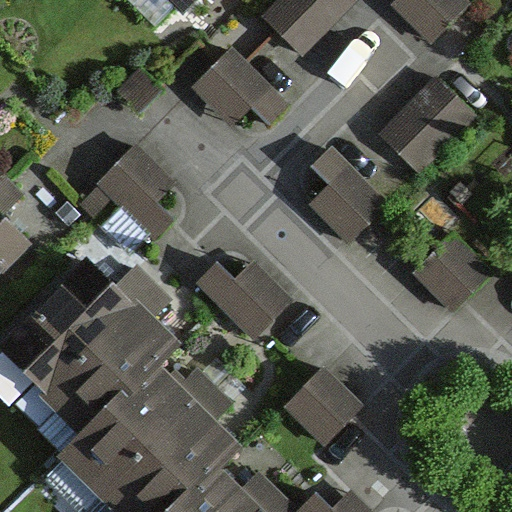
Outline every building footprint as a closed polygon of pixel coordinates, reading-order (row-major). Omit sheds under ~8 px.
[(175,0),(185,9),(194,0),(175,0)] [(307,52),(359,0),(281,0),(268,13),(307,52)] [(466,4),(461,0),(402,0),(398,4),(434,38),(466,4)] [(232,122),(252,103),(270,123),(291,102),(237,46),(196,85),(232,122)] [(423,171),(478,115),(438,75),(382,131),(423,171)] [(312,199),(352,239),(391,201),(333,143),(312,164),(330,182),(312,199)] [(161,202),(180,183),(138,144),(88,197),(103,211),(113,200),(159,243),(180,220),(161,202)] [(0,224),(0,273),(24,249),(0,224)] [(494,270),(454,228),(414,267),(454,308),(494,270)] [(237,276),(220,258),(198,279),(253,336),(293,296),(256,257),(237,276)] [(7,354),(48,394),(128,314),(88,274),(7,354)] [(166,352),(128,314),(48,394),(92,438),(125,405),(119,399),(147,371),(166,352)] [(321,360),(286,398),(329,437),(364,398),(321,360)] [(106,497),(189,414),(147,371),(119,399),(125,405),(92,438),(69,460),(106,497)] [(233,457),(189,414),(106,497),(121,511),(188,511),(183,506),(213,476),(233,457)] [(249,511),(213,476),(183,506),(188,511),(249,511)] [(372,511),(376,509),(352,485),(333,504),(319,490),(297,511),(372,511)]
